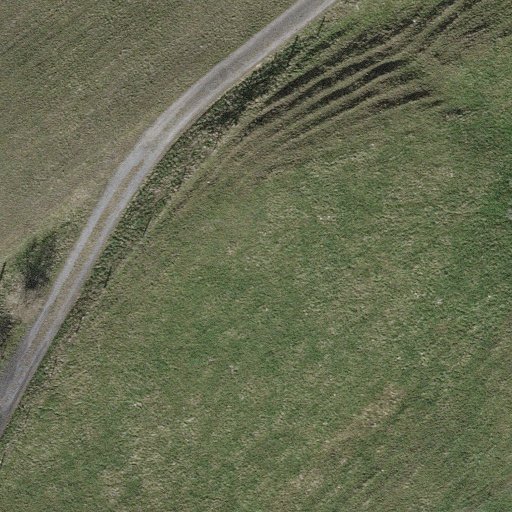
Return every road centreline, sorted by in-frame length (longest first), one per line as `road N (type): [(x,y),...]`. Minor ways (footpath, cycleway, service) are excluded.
road 1 (track): [(322,0),(147,145),(0,412)]
road 2 (track): [(147,145),(0,259)]
